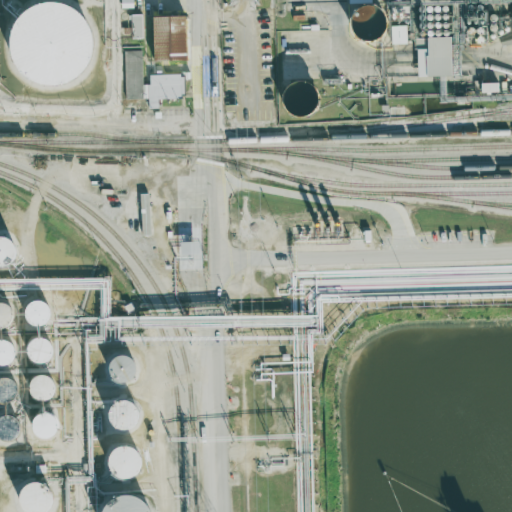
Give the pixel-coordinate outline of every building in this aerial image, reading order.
[(372,0),(345,0),(345,3),(355,3),(355,10),(345,10),(345,38),(373,38),(372,0)] [(10,45),(13,31),(21,19),(32,11),(45,6),(58,5),(72,10),(83,18),(91,29),(95,42),(94,56),(89,69),(81,80),(68,87),(54,90),(40,89),(28,82),(18,72),(11,59),(10,45)] [(140,38),(141,15),(128,14),(128,37),(140,38)] [(179,15),(146,16),(147,61),(180,60),(179,15)] [(389,26),(390,44),(406,44),(405,26),(389,26)] [(413,77),(449,76),(448,38),(413,38),(413,77)] [(458,45),(450,45),(449,76),(457,77),(458,45)] [(122,99),(144,99),(145,109),(156,108),(156,98),(180,98),(179,74),(146,75),(146,84),(139,84),(138,50),(121,51),(122,99)] [(271,101),(296,118),(313,93),(288,76),(271,101)] [(495,82),(475,82),(476,92),(496,92),(495,82)] [(192,241),(173,241),(173,254),(192,254),(192,241)] [(0,242),(0,263),(11,264),(12,244),(0,242)] [(28,314),(34,309),(44,310),(50,315),(50,324),(46,330),(36,333),(29,329),(26,322),(28,314)] [(0,310),(6,311),(12,317),(12,326),(8,332),(0,333),(0,310)] [(31,351),(37,346),(47,347),(53,352),(53,361),(49,367),(39,370),(32,366),(29,359),(31,351)] [(0,349),(11,350),(16,355),(16,365),(12,371),(2,373),(0,371),(0,349)] [(109,385),(136,372),(126,351),(99,364),(109,385)] [(33,389),(40,383),(50,384),(55,390),(56,399),(52,405),(42,407),(35,403),(32,396),(33,389)] [(0,384),(11,385),(16,391),(16,400),(12,406),(2,408),(0,406),(0,384)] [(135,428),(135,403),(98,402),(97,428),(135,428)] [(35,426),(42,421),(52,422),(57,427),(58,436),(53,442),(43,445),(36,441),(33,434),(35,426)] [(0,425),(4,423),(14,424),(19,429),(20,438),(16,444),(6,447),(0,442),(0,425)] [(98,448),(98,478),(138,477),(138,447),(98,448)] [(6,511),(13,511),(44,511),(49,485),(11,480),(6,511)] [(91,500),(91,511),(146,511),(146,499),(91,500)]
